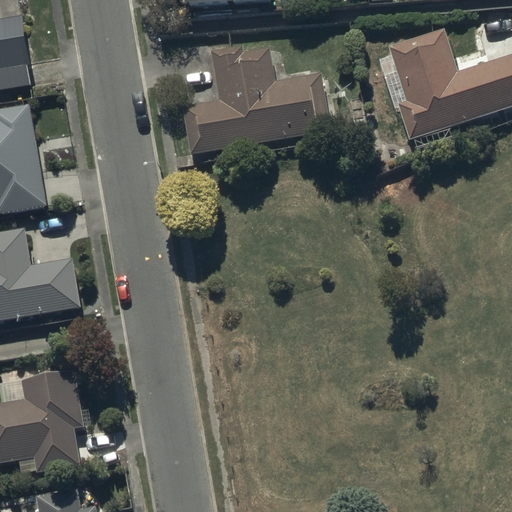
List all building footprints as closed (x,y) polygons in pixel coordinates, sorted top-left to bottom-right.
[(0,20),(0,90),(31,85),(28,66),(32,65),(23,16),(0,20)] [(398,108),(401,107),(415,150),(456,137),(453,128),(511,108),(511,53),(457,71),(443,30),(390,47),(393,55),(382,58),(398,108)] [(333,131),(324,75),(275,83),(269,48),(245,53),(244,47),(213,53),(221,103),(187,109),(195,155),(333,131)] [(0,213),(46,207),(31,105),(0,109),(0,213)] [(0,321),(82,308),(74,258),(32,265),(26,230),(0,234),(0,321)] [(81,370),(24,380),(1,384),(4,403),(0,403),(0,463),(21,460),(23,475),(81,465),(75,432),(89,429),(81,385),(84,385),(81,370)] [(98,511),(97,507),(82,509),(79,488),(40,495),(42,511),(98,511)]
